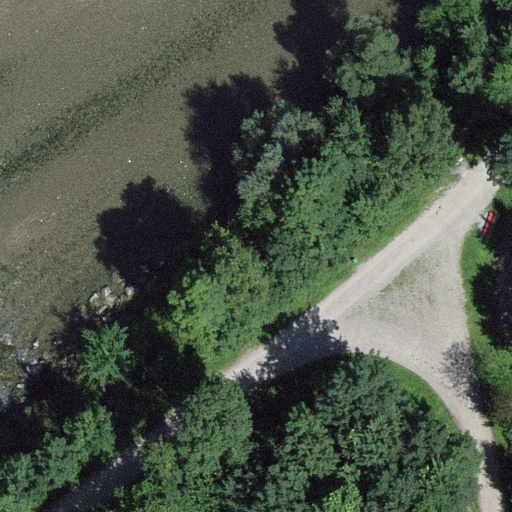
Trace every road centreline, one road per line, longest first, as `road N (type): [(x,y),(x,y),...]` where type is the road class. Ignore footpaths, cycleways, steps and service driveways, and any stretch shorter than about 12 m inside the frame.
road 1 (track): [(511,161),(469,195),(406,290),(302,337),(77,511)]
road 2 (track): [(495,511),(459,369),(406,290)]
